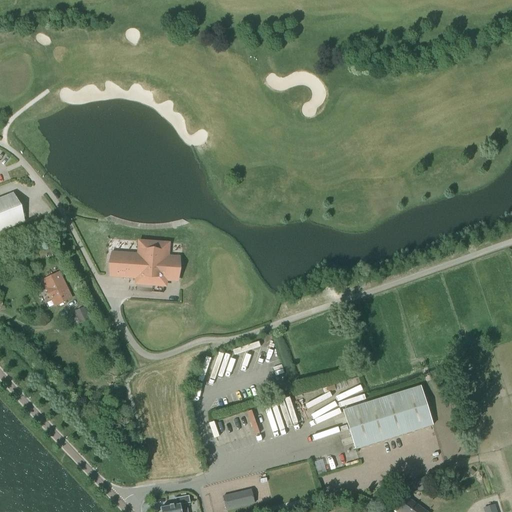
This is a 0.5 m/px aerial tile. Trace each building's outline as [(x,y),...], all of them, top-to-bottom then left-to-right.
[(13,194),(0,199),(0,231),(24,222),(13,194)] [(139,277),(138,283),(165,285),(165,279),(178,280),(180,260),(166,259),(167,246),(141,244),(140,257),(112,255),(110,275),(139,277)] [(72,298),(60,272),(49,277),(53,285),(48,287),(54,299),(56,297),(59,304),(72,298)] [(74,312),(80,324),(90,319),(84,307),(74,312)] [(355,450),(432,426),(420,387),(343,411),(355,450)] [(319,475),(327,472),(323,459),(314,462),(319,475)] [(418,491),(432,487),(429,477),(415,480),(418,491)] [(251,490),(224,496),(226,509),(233,508),(254,504),(251,490)] [(425,511),(423,510),(403,495),(392,509),(396,511),(425,511)] [(175,499),(176,506),(162,509),(162,511),(188,511),(187,504),(190,504),(189,496),(175,499)]
